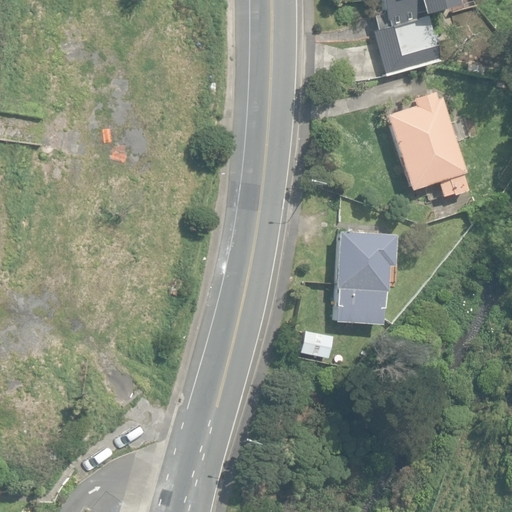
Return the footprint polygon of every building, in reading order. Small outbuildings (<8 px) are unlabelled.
[(371,31),(383,76),(437,61),(432,44),(437,43),(434,33),(430,34),(425,15),(413,19),(412,14),(415,13),(416,14),(452,5),(450,0),(374,0),(379,15),(372,17),(375,30),(371,31)] [(434,179),(439,196),(450,193),(450,194),(464,190),(459,172),(460,171),(438,97),(432,99),(430,92),(409,99),(411,106),(383,114),(405,188),(434,179)] [(71,100),(58,167),(127,180),(140,114),(71,100)] [(44,115),(0,107),(0,137),(40,144),(44,115)] [(328,318),(380,322),(384,266),(390,266),(392,235),(388,235),(389,234),(346,230),(346,232),(335,231),(328,318)] [(324,357),(328,336),(299,330),(295,352),(324,357)] [(0,379),(0,440),(58,445),(62,384),(0,379)]
